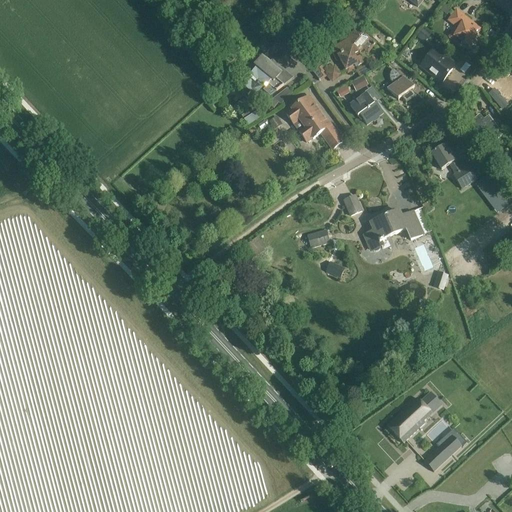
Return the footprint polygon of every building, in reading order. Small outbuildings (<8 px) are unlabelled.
[(444,6),(440,11),(447,15),(450,11),(444,6)] [(472,23),(457,11),(449,21),(459,29),(454,37),(455,37),(454,40),(461,45),(462,42),(471,47),(480,30),(471,25),(472,23)] [(358,28),(357,30),(347,41),(334,48),(339,56),(338,56),(346,71),(348,70),(349,73),(357,69),(356,68),(364,64),(358,53),(360,52),(365,47),(363,45),(366,41),(374,48),(377,44),(358,28)] [(432,34),(423,28),(416,37),(425,44),(432,34)] [(434,49),(420,68),(441,84),(452,70),(455,66),(448,60),(434,49)] [(281,74),(262,58),(255,67),(256,69),(250,76),(253,78),(251,80),(248,87),(256,93),(261,88),(263,87),(266,89),(264,91),(271,96),(284,86),(276,80),(281,74)] [(307,66),(320,83),(325,80),(321,74),(322,73),(319,69),(323,67),(316,59),(307,66)] [(326,73),(327,75),(326,75),(330,81),(340,74),(338,75),(334,70),(333,70),(330,66),(325,70),(327,73),(326,73)] [(397,73),(393,70),(391,72),(390,74),(390,76),(390,79),(391,81),(394,85),(387,90),(398,100),(402,98),(406,103),(416,96),(412,91),(415,89),(404,79),(397,73)] [(397,73),(404,79),(406,76),(400,70),(397,73)] [(369,83),(363,77),(356,83),(357,83),(355,84),(359,88),(361,87),(362,89),(369,83)] [(495,87),(489,92),(502,110),(508,105),(495,87)] [(287,89),(274,99),(280,104),(294,94),(287,89)] [(367,94),(350,106),(358,117),(359,117),(362,121),(363,120),(367,126),(384,114),(376,103),(374,105),(367,94)] [(321,112),(310,97),(306,100),(291,110),(292,111),(286,115),(294,125),(299,132),(307,143),(313,139),(313,140),(327,130),(332,127),(323,115),(322,116),(320,113),(321,112)] [(220,106),(215,100),(211,105),(216,110),(220,106)] [(248,127),(261,118),(255,109),(242,117),(248,127)] [(478,123),(470,129),(477,140),(481,137),(488,147),(503,136),(492,121),(486,125),(480,116),(475,119),(478,123)] [(275,130),(283,125),(277,117),(270,122),(275,130)] [(343,143),(335,131),(325,139),(333,150),(343,143)] [(446,145),(431,154),(441,169),(449,164),(455,174),(453,176),(461,189),(478,178),(470,166),(461,171),(454,161),(455,160),(451,154),(446,145)] [(493,191),(506,208),(511,203),(511,199),(492,174),(477,185),(486,196),(493,191)] [(351,217),(362,212),(355,197),(344,202),(351,217)] [(427,214),(435,211),(431,202),(423,206),(427,214)] [(374,232),(365,236),(368,245),(372,253),(374,252),(375,252),(376,252),(377,252),(379,252),(380,251),(380,250),(381,249),(385,247),(383,241),(405,231),(410,243),(423,237),(423,236),(433,232),(423,208),(401,218),(399,212),(397,212),(398,214),(393,217),(392,217),(387,216),(371,224),(374,232)] [(511,230),(484,253),(495,266),(511,252),(511,230)] [(327,231),(307,236),(310,249),(331,244),(327,231)] [(250,264),(267,250),(258,238),(240,251),(250,264)] [(339,266),(330,262),(326,272),(340,279),(344,269),(339,266)] [(225,280),(234,282),(238,267),(229,265),(225,280)] [(449,276),(439,273),(434,288),(444,291),(449,276)] [(435,328),(431,333),(437,337),(441,332),(435,328)] [(424,405),(390,430),(406,447),(430,429),(429,427),(449,412),(438,400),(427,408),(424,405)] [(447,434),(418,456),(427,466),(457,444),(447,434)]
